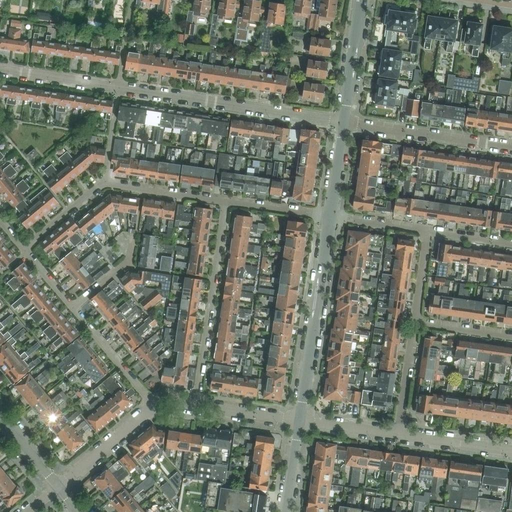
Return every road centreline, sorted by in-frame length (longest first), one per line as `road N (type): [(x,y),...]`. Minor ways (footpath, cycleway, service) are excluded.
road 1 (residential): [(342,121),(118,88)]
road 2 (tertiary): [(299,421),(329,216)]
road 3 (residential): [(194,405),(223,202)]
road 4 (residential): [(511,147),(342,121)]
road 5 (residential): [(58,487),(154,405)]
road 6 (residential): [(154,405),(72,310)]
road 7 (tertiary): [(342,121),(361,0)]
